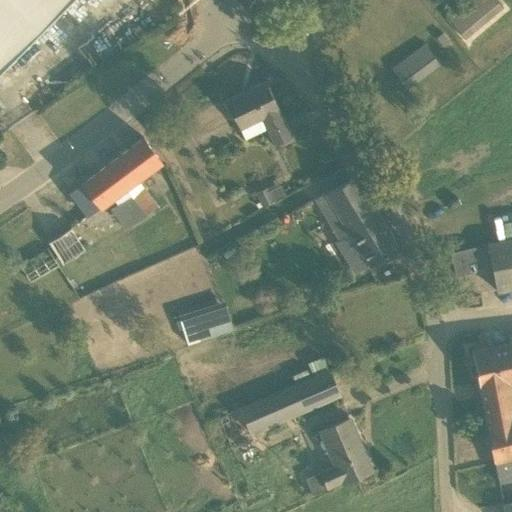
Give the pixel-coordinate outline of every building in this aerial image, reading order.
[(0,0),(0,69),(69,0),(0,0)] [(464,38),(503,6),(497,0),(475,0),(450,21),(464,38)] [(407,86),(439,63),(426,44),(393,67),(407,86)] [(292,136),(265,80),(226,99),(240,128),(261,118),(274,145),(292,136)] [(130,224),(150,209),(153,208),(136,181),(163,163),(144,137),(83,182),(83,183),(71,192),(88,215),(112,198),(116,204),(130,224)] [(369,267),(401,248),(356,174),(314,199),(320,210),(339,242),(350,236),(369,267)] [(274,201),(269,190),(268,188),(257,194),(262,206),(274,201)] [(258,239),(286,224),(281,215),(254,229),(258,239)] [(63,263),(85,250),(71,227),(49,241),(63,263)] [(497,290),(511,286),(511,237),(488,242),(497,290)] [(31,282),(59,265),(48,247),(20,264),(31,282)] [(184,342),(231,327),(222,299),(175,314),(184,342)] [(511,393),(509,379),(511,378),(511,331),(506,333),(508,344),(472,351),(494,461),(495,461),(499,482),(511,479),(511,393)] [(252,432),(339,394),(329,370),(241,409),(252,432)] [(320,470),(328,488),(372,469),(350,417),(319,430),(333,463),(320,470)] [(503,511),(511,511),(511,501),(502,504),(503,511)]
